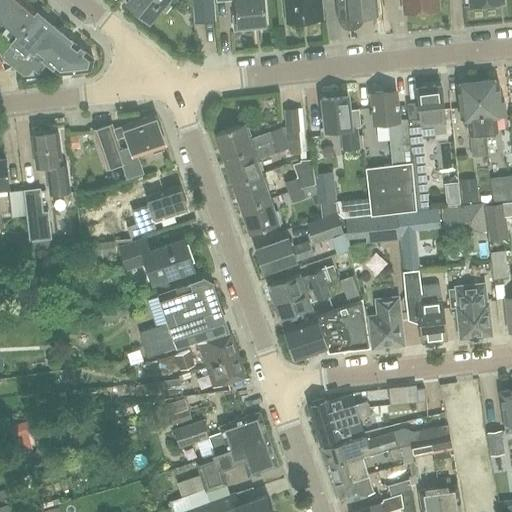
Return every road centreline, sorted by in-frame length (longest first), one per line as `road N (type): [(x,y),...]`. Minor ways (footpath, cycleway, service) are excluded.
road 1 (residential): [(171,84),(511,46)]
road 2 (residential): [(276,386),(171,84)]
road 3 (residential): [(276,386),(511,358)]
road 4 (residential): [(0,104),(171,84)]
road 5 (residential): [(320,511),(276,386)]
road 6 (residential): [(171,84),(80,0)]
